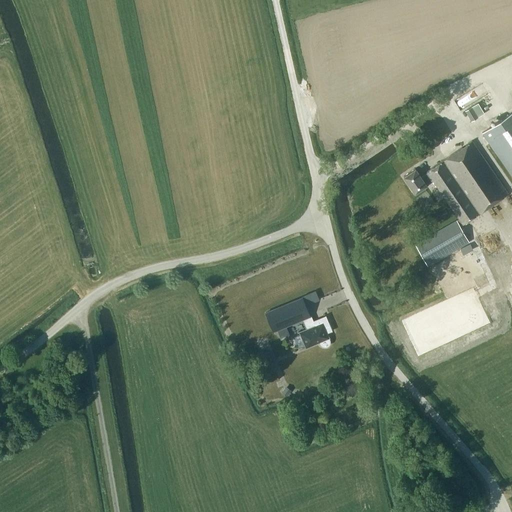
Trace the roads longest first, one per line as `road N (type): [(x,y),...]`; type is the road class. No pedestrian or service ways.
road 1 (unclassified): [(0,370),(133,274),(230,252),(325,217)]
road 2 (unclassified): [(505,511),(484,472),(367,330),(340,275),(325,217)]
road 3 (unclassified): [(325,217),(275,0)]
